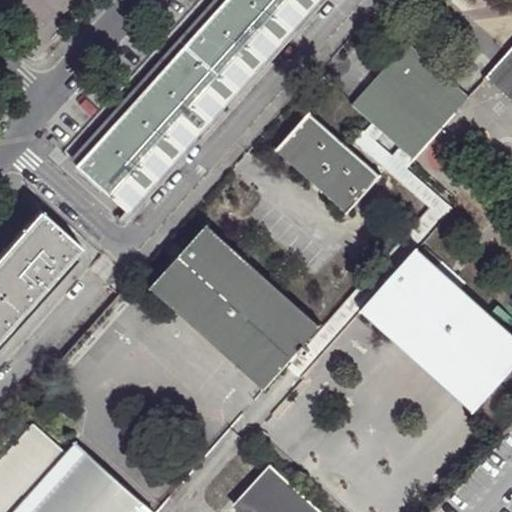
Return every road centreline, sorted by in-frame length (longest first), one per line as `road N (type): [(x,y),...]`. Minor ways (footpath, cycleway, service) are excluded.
road 1 (residential): [(349,0),(135,236),(113,234),(10,147)]
road 2 (residential): [(54,95),(137,0)]
